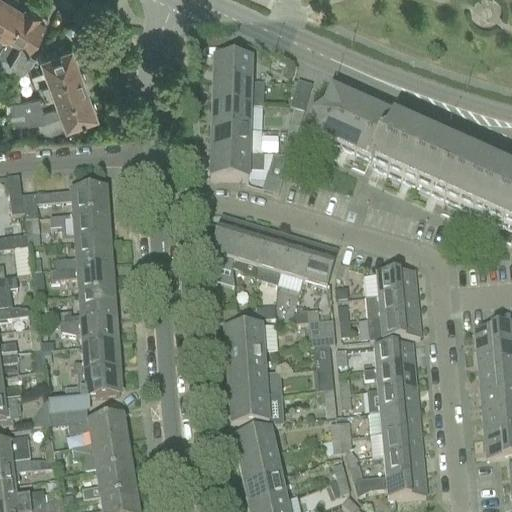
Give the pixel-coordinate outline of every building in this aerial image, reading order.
[(8,36),(26,5),(17,0),(0,0),(0,30),(0,31),(0,30),(0,51),(9,36),(8,36)] [(47,18),(26,5),(8,36),(9,36),(0,51),(0,55),(9,61),(25,71),(37,55),(30,50),(36,39),(34,38),(47,18)] [(41,58),(46,71),(32,76),(36,86),(41,84),(80,70),(76,59),(77,57),(75,51),(73,50),(71,47),(41,58)] [(249,89),(250,64),(247,64),(247,52),(222,51),(222,63),(212,63),(211,88),(249,89)] [(81,72),(80,70),(41,84),(45,96),(24,102),(25,111),(42,107),(42,104),(56,99),(58,103),(88,92),(84,82),(85,79),(83,73),(81,72)] [(310,91),(296,87),(288,113),(293,115),(302,117),(310,91)] [(248,113),(249,89),(211,88),(210,112),(248,113)] [(81,120),(96,114),(95,111),(96,109),(94,102),(91,102),(88,92),(58,103),(56,99),(42,104),(42,107),(25,111),(24,102),(24,100),(10,101),(12,124),(40,122),(61,114),(66,126),(72,124),(74,125),(80,122),(81,120)] [(392,125),(334,99),(328,97),(321,114),(312,120),(310,125),(316,128),(305,153),(313,157),(317,147),(338,157),(334,166),(341,169),(345,160),(354,164),(356,159),(370,166),(372,162),(376,164),(366,187),(374,190),(378,181),(398,190),(395,199),(402,203),(406,193),(427,203),(423,212),(431,215),(435,206),(456,215),(451,224),(459,228),(463,219),(483,228),(479,237),(487,240),(491,231),(511,241),(508,250),(511,251),(511,184),(390,131),(392,125)] [(247,137),(248,113),(210,112),(209,136),(247,137)] [(298,131),(302,117),(293,115),(289,129),(298,131)] [(247,161),(247,137),(209,136),(209,160),(247,161)] [(282,147),(278,163),(287,166),(292,150),(282,147)] [(209,160),(208,185),(245,186),(246,186),(246,177),(260,178),(261,162),(247,161),(209,160)] [(277,201),(287,166),(278,163),(270,161),(260,196),(277,201)] [(19,202),(17,184),(5,185),(10,222),(21,220),(19,202)] [(105,216),(105,209),(103,207),(102,196),(19,202),(21,220),(22,227),(36,225),(35,211),(69,208),(70,223),(104,220),(104,218),(105,216)] [(107,240),(106,233),(105,231),(104,220),(70,223),(49,225),(49,235),(60,234),(61,246),(72,246),(74,265),(54,267),(55,277),(108,273),(107,262),(108,261),(108,253),(106,252),(105,242),(107,240)] [(216,234),(204,231),(207,271),(229,277),(230,275),(243,230),(219,223),(216,234)] [(37,240),(36,225),(22,227),(25,241),(37,240)] [(255,273),(266,237),(243,230),(230,275),(241,278),(244,270),(255,273)] [(278,280),(289,243),(266,237),(255,273),(278,280)] [(0,273),(0,255),(25,253),(24,243),(0,245),(0,284),(3,285),(1,274),(0,273)] [(301,287),(312,250),(289,243),(278,280),(301,287)] [(336,257),(312,250),(301,287),(325,294),(336,257)] [(39,278),(38,266),(29,267),(31,279),(39,278)] [(343,287),(347,273),(338,271),(334,285),(343,287)] [(55,277),(49,277),(49,287),(75,285),(78,318),(78,323),(70,323),(70,318),(58,319),(59,329),(111,325),(111,315),(112,313),(112,306),(110,304),(109,295),(111,293),(110,285),(108,284),(108,273),(55,277)] [(414,300),(412,277),(373,281),(376,304),(414,300)] [(10,315),(8,305),(7,296),(15,295),(13,284),(3,285),(0,284),(0,317),(11,316),(11,315),(10,315)] [(414,300),(376,304),(364,305),(366,326),(416,321),(414,300)] [(335,314),(337,329),(346,328),(344,313),(335,314)] [(0,326),(11,325),(28,323),(27,315),(19,316),(18,314),(11,315),(11,316),(0,317),(0,360),(15,358),(14,350),(0,351),(0,326)] [(35,314),(27,315),(28,323),(27,323),(28,336),(37,335),(35,314)] [(210,317),(211,330),(236,328),(235,315),(210,317)] [(268,316),(254,317),(255,326),(269,325),(268,316)] [(254,317),(235,318),(236,328),(255,326),(254,317)] [(292,330),(304,329),(306,329),(306,319),(291,321),(292,330)] [(418,344),(416,321),(366,326),(368,348),(380,347),(418,344)] [(111,325),(59,329),(60,340),(75,342),(80,341),(82,370),(72,371),(73,382),(115,378),(115,368),(116,365),(115,358),(114,357),(113,347),(115,345),(114,338),(112,336),(111,325)] [(332,342),(330,327),(321,328),(323,343),(332,342)] [(323,343),(321,328),(312,329),(306,329),(309,354),(310,354),(312,353),(318,353),(327,352),(333,351),(332,342),(323,343)] [(348,343),(346,328),(337,329),(338,343),(348,343)] [(511,330),(472,334),(474,357),(511,353),(511,330)] [(241,333),(221,335),(223,360),(261,357),(260,332),(241,333)] [(39,358),(37,335),(28,336),(31,359),(39,358)] [(372,354),(374,376),(412,373),(410,350),(372,354)] [(328,367),(327,352),(318,353),(312,353),(315,376),(329,375),(328,367)] [(511,353),(474,357),(476,378),(511,375),(511,353)] [(263,381),(261,357),(223,360),(225,384),(263,381)] [(335,372),(344,371),(343,357),(333,358),(335,372)] [(42,380),(39,358),(31,359),(33,381),(42,380)] [(0,371),(16,369),(15,361),(0,363),(0,407),(3,407),(3,405),(21,403),(20,394),(2,396),(0,385),(0,383),(0,371)] [(414,394),(412,373),(374,376),(374,377),(362,378),(363,387),(375,386),(376,398),(414,394)] [(331,396),(330,382),(329,375),(315,376),(317,398),(322,397),(331,396)] [(511,396),(511,375),(476,378),(478,400),(511,396)] [(64,402),(46,404),(46,408),(47,421),(79,417),(87,416),(86,405),(117,402),(116,391),(118,390),(117,382),(115,381),(115,378),(73,382),(73,383),(76,382),(77,395),(64,396),(64,400),(64,402)] [(42,380),(33,381),(35,399),(44,399),(42,380)] [(265,405),(263,381),(225,384),(227,408),(265,405)] [(336,387),(337,402),(347,401),(345,386),(336,387)] [(416,416),(414,394),(376,398),(364,399),(366,420),(378,419),(416,416)] [(333,411),(331,396),(322,397),(323,412),(333,411)] [(511,418),(511,396),(478,400),(480,421),(511,418)] [(348,415),(347,401),(337,402),(339,416),(348,415)] [(267,429),(265,405),(227,408),(228,432),(267,429)] [(14,406),(3,407),(0,407),(0,434),(12,433),(10,425),(17,424),(16,422),(19,420),(18,412),(14,410),(14,406)] [(48,432),(47,421),(46,408),(44,408),(31,426),(32,434),(48,432)] [(334,424),(333,411),(323,412),(325,424),(334,424)] [(418,437),(416,416),(378,419),(380,441),(418,437)] [(80,429),(79,417),(47,421),(48,432),(49,435),(67,432),(68,441),(86,438),(89,452),(89,454),(122,448),(122,445),(123,443),(122,436),(120,434),(118,423),(86,428),(80,429)] [(511,439),(511,418),(480,421),(482,443),(511,439)] [(347,429),(338,430),(339,444),(348,444),(347,429)] [(339,444),(338,430),(329,431),(330,445),(339,444)] [(231,443),(236,467),(274,459),(268,435),(231,443)] [(420,459),(418,437),(380,441),(382,462),(420,459)] [(511,462),(511,439),(482,443),(485,465),(511,462)] [(0,472),(29,469),(29,468),(26,444),(6,446),(7,450),(0,450),(0,472)] [(340,459),(339,444),(330,445),(331,460),(340,459)] [(349,458),(348,444),(339,444),(340,459),(349,458)] [(52,466),(51,459),(50,447),(41,448),(43,466),(43,467),(52,466)] [(89,452),(70,455),(72,465),(91,462),(96,494),(81,497),(82,507),(98,504),(98,506),(131,501),(129,489),(131,487),(129,480),(127,478),(126,469),(127,467),(126,459),(124,458),(122,448),(89,454),(89,452)] [(51,459),(52,466),(53,468),(60,467),(59,458),(51,459)] [(279,483),(274,459),(236,467),(241,491),(279,483)] [(422,480),(420,459),(382,462),(384,484),(422,480)] [(360,486),(356,472),(354,465),(346,467),(351,488),(360,486)] [(0,511),(34,511),(51,510),(51,508),(60,507),(59,503),(59,499),(41,501),(41,498),(26,500),(26,502),(14,503),(13,489),(18,489),(17,478),(53,474),(53,468),(52,466),(43,467),(43,466),(29,468),(29,469),(0,472),(0,511)] [(331,472),(335,487),(344,484),(340,470),(331,472)] [(424,503),(422,480),(384,484),(384,485),(360,486),(351,488),(355,502),(374,498),(385,498),(386,506),(424,503)] [(257,511),(284,506),(279,483),(241,491),(245,511),(257,511)] [(348,498),(344,484),(335,487),(339,501),(348,498)] [(59,503),(60,507),(60,510),(62,510),(72,509),(71,501),(59,503)] [(99,511),(133,511),(135,511),(133,503),(131,502),(131,501),(98,506),(99,511)]
